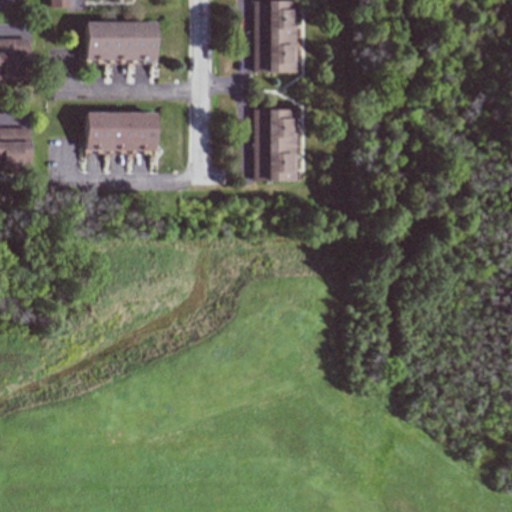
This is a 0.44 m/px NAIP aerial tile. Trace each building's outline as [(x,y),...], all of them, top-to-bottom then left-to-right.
[(46,0),(46,7),(66,8),(66,0),(46,0)] [(296,0),(254,0),(255,67),(298,66),(296,0)] [(82,21),(82,60),(152,60),(152,22),(82,21)] [(0,38),(0,80),(24,81),(25,39),(0,38)] [(296,100),(254,100),(255,175),(298,174),(296,100)] [(81,112),(80,151),(151,151),(152,112),(81,112)] [(0,127),(0,166),(26,167),(26,128),(0,127)]
